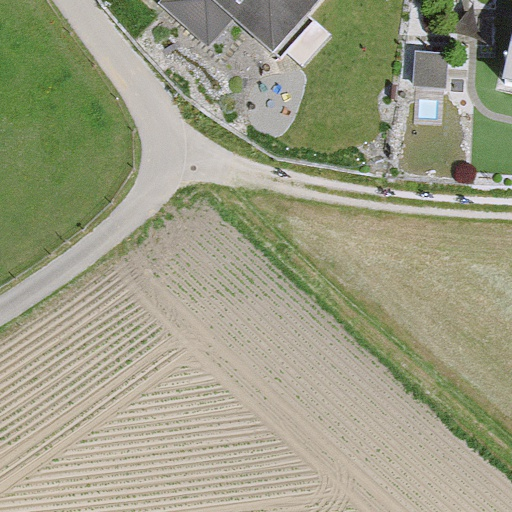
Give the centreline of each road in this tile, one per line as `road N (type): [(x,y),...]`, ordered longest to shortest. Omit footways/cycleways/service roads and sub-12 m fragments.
road 1 (track): [(511,446),(213,201),(170,145)]
road 2 (residential): [(0,309),(143,200),(170,145),(73,0)]
road 3 (track): [(511,206),(276,181),(204,148),(170,145)]
